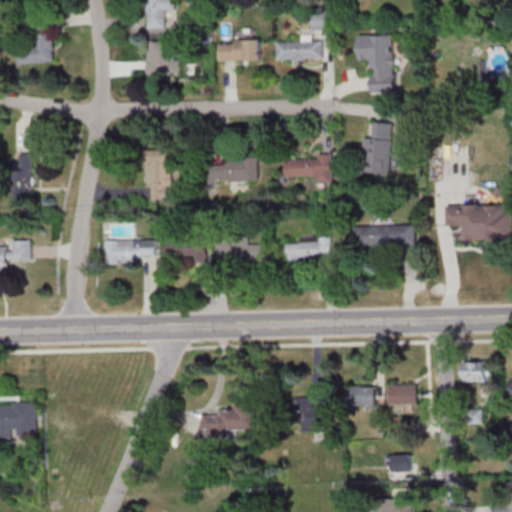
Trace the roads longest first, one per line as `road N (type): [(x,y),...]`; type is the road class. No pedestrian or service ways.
road 1 (tertiary): [(511,319),(74,330)]
road 2 (residential): [(333,106),(102,112),(0,101)]
road 3 (residential): [(74,330),(100,142),(104,48),(96,0)]
road 4 (residential): [(179,328),(107,511)]
road 5 (residential): [(451,511),(441,317)]
